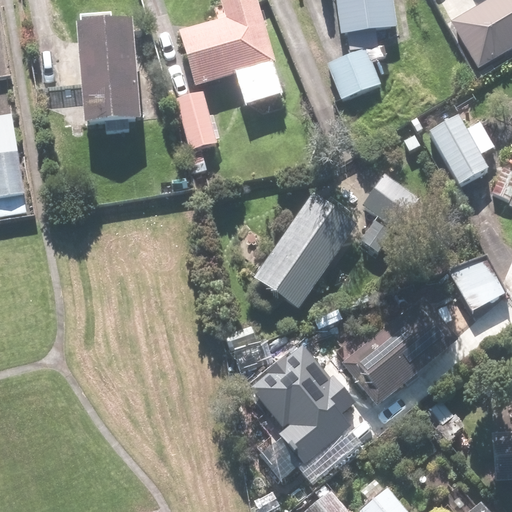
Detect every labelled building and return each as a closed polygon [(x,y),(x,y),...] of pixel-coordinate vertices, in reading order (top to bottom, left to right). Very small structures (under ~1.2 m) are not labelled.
[(226,23),(182,36),(198,91),(278,67),(258,0),(227,0),(220,2),(226,23)] [(394,0),(336,0),(341,40),(398,33),(394,0)] [(511,0),(493,0),(451,26),(479,73),(511,52),(511,0)] [(81,28),(87,128),(145,124),(138,25),(81,28)] [(367,51),(326,70),(343,107),(385,87),(367,51)] [(62,67),(36,72),(40,96),(67,91),(62,67)] [(190,155),(185,156),(190,178),(207,174),(202,153),(220,149),(206,93),(177,100),(190,155)] [(490,172),(483,160),(497,151),(482,125),(467,133),(460,121),(429,139),(460,190),(490,172)] [(22,155),(0,157),(0,220),(30,217),(22,155)] [(252,283),(282,304),(272,318),(281,324),(291,310),(298,315),(359,229),(313,197),(252,283)] [(378,223),(362,243),(384,260),(400,240),(378,223)] [(484,255),(449,274),(472,317),(508,298),(484,255)] [(345,368),(382,411),(460,344),(424,301),(345,368)] [(244,395),(297,462),(356,417),(303,349),(244,395)] [(509,377),(478,377),(478,400),(509,400),(509,377)] [(447,444),(464,431),(442,403),(426,416),(447,444)] [(511,436),(494,436),(492,484),(511,484),(511,436)] [(360,492),(370,505),(361,511),(406,511),(377,477),(360,492)] [(347,511),(332,493),(308,511),(347,511)]
